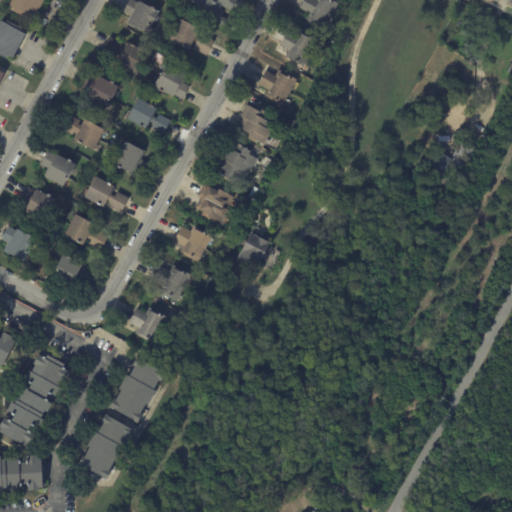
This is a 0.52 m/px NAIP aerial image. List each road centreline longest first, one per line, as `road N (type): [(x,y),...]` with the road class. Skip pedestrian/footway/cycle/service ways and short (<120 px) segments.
road 1 (residential): [(269,0),(103,313)]
road 2 (residential): [(511,302),(398,511)]
road 3 (residential): [(98,0),(0,183)]
